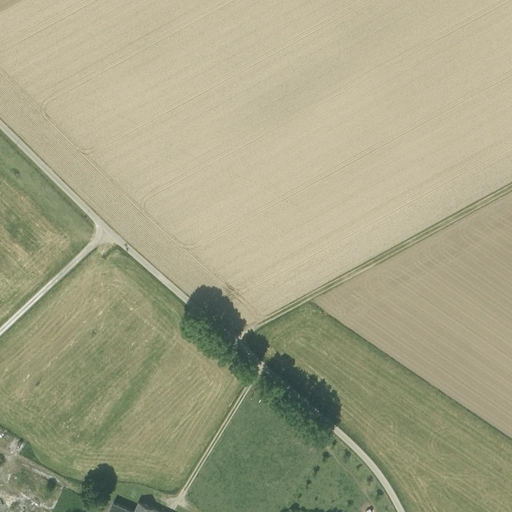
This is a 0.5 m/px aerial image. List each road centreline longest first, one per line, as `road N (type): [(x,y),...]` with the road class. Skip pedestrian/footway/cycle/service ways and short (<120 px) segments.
road 1 (unclassified): [(399,511),(351,443),(106,230),(0,121)]
road 2 (track): [(233,340),(511,187)]
